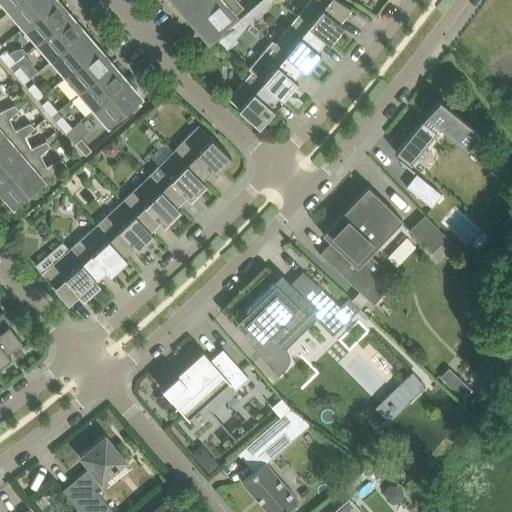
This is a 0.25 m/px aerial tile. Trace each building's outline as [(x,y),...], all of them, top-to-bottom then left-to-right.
[(20,0),(0,0),(9,10),(20,0)] [(53,0),(20,0),(9,10),(23,26),(53,0)] [(70,14),(58,0),(53,0),(23,26),(37,42),(70,14)] [(217,0),(184,0),(180,4),(194,20),(217,0)] [(237,0),(217,0),(194,20),(208,37),(243,7),(237,0)] [(294,13),(326,38),(325,38),(329,41),(343,24),(339,20),(351,6),(340,0),(309,0),(298,15),(295,12),(294,13)] [(294,13),(297,16),(275,42),(303,66),(302,67),(306,70),(321,52),(317,49),(325,38),(326,38),(294,13)] [(84,30),(70,14),(37,42),(52,59),(84,30)] [(66,75),(98,47),(84,30),(52,59),(66,75)] [(272,40),(248,68),(251,71),(279,94),(279,95),(282,97),(297,80),(294,77),(302,67),(303,66),(275,42),(272,40)] [(66,75),(80,91),(112,63),(98,47),(66,75)] [(5,49),(0,53),(0,55),(10,66),(16,61),(5,49)] [(80,91),(94,108),(127,80),(112,63),(80,91)] [(19,65),(13,71),(24,83),(30,78),(19,65)] [(228,98),(258,125),(269,113),(274,108),(270,104),(279,95),(279,94),(251,71),(228,98)] [(0,93),(14,82),(9,77),(0,84),(0,93)] [(108,125),(141,96),(127,80),(94,108),(108,125)] [(33,82),(27,87),(38,99),(44,94),(33,82)] [(48,98),(41,103),(52,115),(58,110),(48,98)] [(426,116),(423,120),(422,119),(396,152),(410,163),(437,130),(436,130),(439,126),(466,148),(480,131),(439,98),(425,115),(426,116)] [(0,110),(0,122),(8,115),(9,117),(19,109),(15,104),(0,110)] [(62,114),(55,120),(66,132),(72,127),(62,114)] [(0,154),(24,134),(25,135),(35,127),(30,122),(15,129),(9,117),(8,115),(0,122),(0,154)] [(216,141),(198,124),(173,150),(202,178),(212,168),(215,172),(231,155),(216,141)] [(55,130),(45,139),(46,140),(31,147),(25,135),(24,134),(0,154),(0,185),(40,152),(41,154),(50,145),(61,137),(55,130)] [(81,137),(75,142),(85,154),(91,149),(81,137)] [(202,178),(173,150),(148,175),(176,204),(177,204),(186,194),(189,198),(206,181),(202,178)] [(41,154),(40,152),(0,185),(0,190),(13,206),(50,174),(52,176),(66,163),(62,158),(46,165),(41,154)] [(416,173),(406,186),(431,206),(442,194),(416,173)] [(150,229),(160,220),(163,223),(180,207),(177,204),(176,204),(148,175),(122,200),(150,229)] [(373,304),(389,288),(378,278),(386,270),(369,253),(402,218),(368,185),(322,233),(331,241),(319,253),(334,267),(373,304)] [(150,229),(122,200),(96,224),(123,254),(124,254),(134,245),(137,248),(153,232),(150,229)] [(453,232),(467,225),(460,209),(445,216),(453,232)] [(431,252),(447,237),(425,214),(409,229),(424,245),(431,252)] [(107,269),(110,273),(115,268),(127,257),(124,254),(123,254),(96,224),(69,248),(96,278),(97,278),(107,269)] [(42,272),(68,303),(79,293),(82,297),(87,292),(100,281),(97,278),(96,278),(69,248),(42,272)] [(340,305),(303,270),(290,283),(282,274),(246,309),(250,314),(243,320),(250,328),(243,334),(278,375),(287,366),(289,363),(290,360),(290,356),(289,353),(287,350),(285,348),(316,318),(332,335),(356,311),(365,320),(369,317),(360,308),(348,297),(340,305)] [(3,310),(0,312),(0,363),(10,355),(7,351),(22,340),(10,325),(13,322),(3,310)] [(203,350),(161,387),(178,406),(175,409),(176,410),(179,407),(189,418),(204,405),(211,413),(236,390),(235,389),(249,377),(236,363),(223,348),(211,359),(203,350)] [(449,368),(442,376),(444,379),(465,398),(473,390),(449,368)] [(411,372),(399,383),(412,397),(424,386),(411,372)] [(476,394),(469,402),(474,407),(482,399),(476,394)] [(271,406),(280,416),(290,408),(282,398),(271,406)] [(269,511),(282,511),(297,499),(265,461),(278,450),(272,444),(302,418),(311,423),(290,408),(280,416),(272,424),(281,434),(245,466),(246,467),(248,465),(253,471),(242,481),(269,511)] [(81,511),(115,511),(93,486),(126,459),(105,434),(81,455),(90,466),(62,489),(63,490),(81,511)] [(218,464),(200,444),(190,453),(208,473),(218,464)] [(370,466),(366,471),(374,477),(378,471),(370,466)] [(362,511),(350,497),(331,511),(362,511)] [(172,511),(165,502),(152,511),(172,511)]
